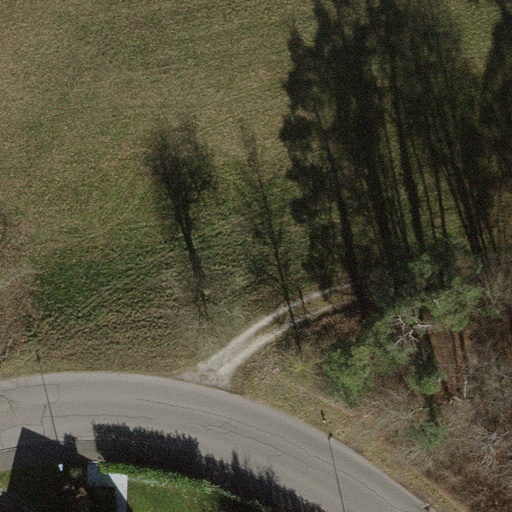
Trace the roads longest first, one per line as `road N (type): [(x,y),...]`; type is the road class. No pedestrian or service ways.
road 1 (residential): [(368,511),(328,484),(148,408),(94,403),(0,418)]
road 2 (track): [(190,422),(276,339),(389,294),(511,276)]
